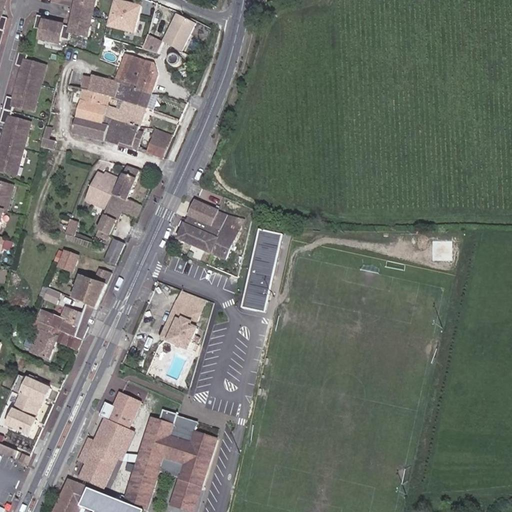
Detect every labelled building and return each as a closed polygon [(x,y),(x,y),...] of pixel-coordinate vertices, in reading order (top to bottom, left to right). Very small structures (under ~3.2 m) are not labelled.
[(6,0),(0,0),(0,21),(1,22),(0,25),(0,27),(6,29),(9,16),(3,15),(6,0)] [(81,0),(79,12),(91,15),(94,4),(97,5),(98,0),(81,0)] [(128,0),(116,0),(109,26),(137,33),(145,4),(128,0)] [(76,26),(67,24),(65,36),(72,38),(74,31),(89,35),(91,26),(88,26),(91,15),(79,12),(76,26)] [(196,23),(176,13),(161,41),(181,52),(196,23)] [(48,20),(48,16),(41,15),(38,27),(46,29),(44,37),(51,39),(52,36),(63,39),(65,36),(67,24),(48,20)] [(27,58),(29,52),(22,50),(18,63),(25,64),(22,77),(38,81),(39,73),(45,75),(48,64),(27,58)] [(152,93),(153,91),(159,76),(154,67),(127,56),(118,78),(124,81),(152,93)] [(171,67),(172,69),(173,71),(174,72),(176,73),(179,72),(181,71),(183,67),(181,64),(179,62),(177,62),(174,62),(172,64),(171,67)] [(89,91),(93,76),(86,74),(82,89),(83,90),(89,91)] [(89,91),(109,97),(111,97),(115,82),(93,76),(89,91)] [(34,95),(38,81),(22,77),(19,88),(17,96),(10,94),(7,106),(14,108),(15,103),(36,108),(39,96),(34,95)] [(39,96),(43,82),(38,81),(34,95),(39,96)] [(137,107),(145,110),(152,93),(124,81),(122,85),(119,83),(113,98),(123,103),(137,107)] [(83,90),(81,100),(106,107),(109,97),(89,91),(83,90)] [(106,107),(81,100),(76,118),(101,125),(106,107)] [(123,103),(116,121),(138,127),(144,112),(136,110),(137,107),(123,103)] [(6,140),(22,145),(25,131),(30,132),(33,119),(13,113),(14,108),(7,106),(4,115),(12,117),(6,140)] [(101,125),(76,118),(72,134),(104,142),(108,127),(101,125)] [(133,148),(140,151),(145,153),(150,139),(148,138),(149,135),(136,130),(138,127),(116,121),(112,120),(105,142),(119,146),(120,144),(133,148)] [(50,140),(53,130),(45,128),(42,138),(50,140)] [(163,159),(173,138),(151,130),(149,135),(148,138),(150,139),(145,153),(163,159)] [(54,150),(57,142),(50,140),(42,138),(40,146),(54,150)] [(0,209),(5,211),(9,197),(13,198),(16,183),(0,178),(0,168),(19,173),(23,158),(19,157),(22,145),(6,140),(2,153),(0,162),(0,161),(0,209)] [(107,212),(92,243),(96,245),(98,242),(104,244),(107,237),(110,238),(121,214),(127,200),(135,184),(139,173),(127,169),(120,182),(107,212)] [(84,202),(107,212),(120,182),(113,179),(112,182),(104,178),(97,175),(84,202)] [(127,200),(121,214),(135,220),(141,207),(127,200)] [(214,227),(221,211),(199,202),(191,218),(214,227)] [(242,217),(221,211),(214,227),(226,232),(213,254),(228,260),(233,247),(242,217)] [(214,227),(191,218),(182,239),(213,254),(226,232),(214,227)] [(69,221),(65,235),(68,236),(73,238),(78,224),(69,221)] [(282,234),(259,229),(242,307),(265,312),(282,234)] [(106,261),(115,265),(124,246),(114,242),(106,261)] [(60,266),(76,273),(84,255),(67,248),(60,266)] [(88,308),(95,311),(111,275),(101,271),(87,307),(88,308)] [(51,287),(45,298),(58,305),(64,294),(51,287)] [(195,328),(201,312),(178,303),(163,339),(190,350),(198,329),(195,328)] [(81,325),(87,328),(95,311),(88,308),(84,320),(81,325)] [(77,337),(82,340),(87,328),(81,325),(84,320),(64,311),(60,320),(40,311),(35,321),(76,340),(77,337)] [(77,351),(81,342),(76,340),(35,321),(33,320),(31,327),(38,331),(31,347),(22,342),(18,350),(46,362),(56,341),(77,351)] [(44,406),(51,391),(27,380),(6,425),(30,437),(36,424),(34,423),(42,405),(44,406)] [(130,428),(137,411),(119,403),(119,405),(112,421),(130,428)] [(162,411),(158,423),(174,428),(161,472),(178,478),(170,504),(195,511),(218,438),(196,431),(198,423),(177,416),(162,411)] [(97,445),(93,455),(117,464),(119,460),(131,431),(107,421),(97,445)] [(125,505),(143,511),(148,511),(161,472),(174,428),(158,423),(151,421),(125,505)] [(136,433),(131,431),(119,460),(124,462),(136,433)] [(90,442),(86,451),(93,455),(97,445),(90,442)] [(14,460),(18,453),(10,450),(7,457),(14,460)] [(93,455),(86,451),(81,462),(90,466),(92,462),(94,457),(93,456),(93,455)] [(117,464),(93,455),(93,456),(94,457),(99,459),(109,463),(117,466),(117,464)] [(99,459),(98,464),(107,468),(109,463),(99,459)] [(92,462),(90,466),(86,477),(91,479),(111,487),(117,472),(107,468),(98,464),(92,462)] [(80,511),(81,511),(90,492),(81,488),(66,481),(51,511),(80,511)] [(143,511),(90,492),(81,511),(83,511),(143,511)]
